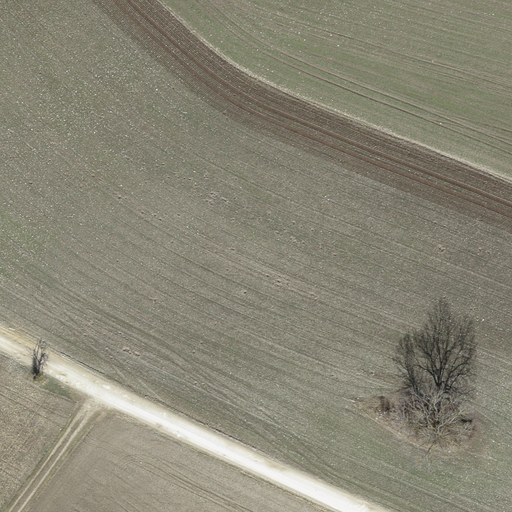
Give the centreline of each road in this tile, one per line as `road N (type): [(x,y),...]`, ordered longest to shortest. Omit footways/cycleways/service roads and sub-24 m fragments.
road 1 (track): [(0,335),(368,511)]
road 2 (track): [(104,391),(15,511)]
